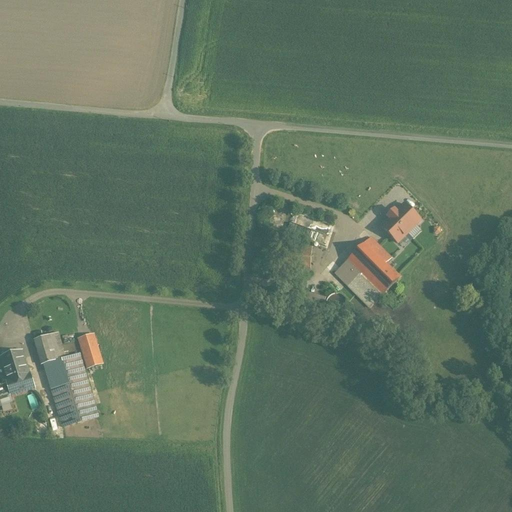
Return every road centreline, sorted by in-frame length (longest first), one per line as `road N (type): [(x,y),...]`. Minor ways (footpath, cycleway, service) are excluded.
road 1 (unclassified): [(263,120),(228,420),(231,511)]
road 2 (unclassified): [(511,145),(263,120)]
road 3 (unclassified): [(162,116),(0,102)]
